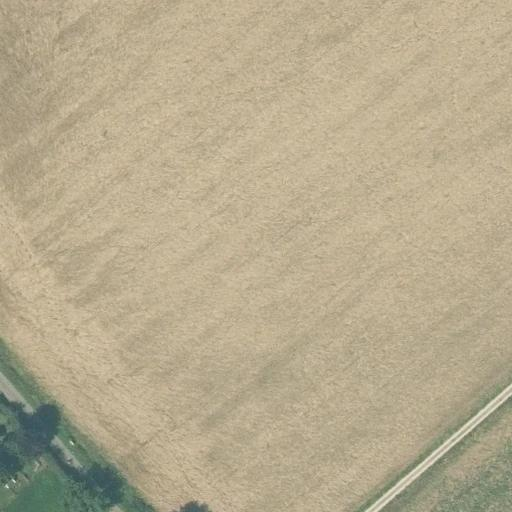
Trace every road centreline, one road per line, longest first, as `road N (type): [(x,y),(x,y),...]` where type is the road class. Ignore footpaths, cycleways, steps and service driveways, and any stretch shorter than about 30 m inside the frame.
road 1 (track): [(511,388),(366,511)]
road 2 (unclassified): [(115,511),(0,381)]
